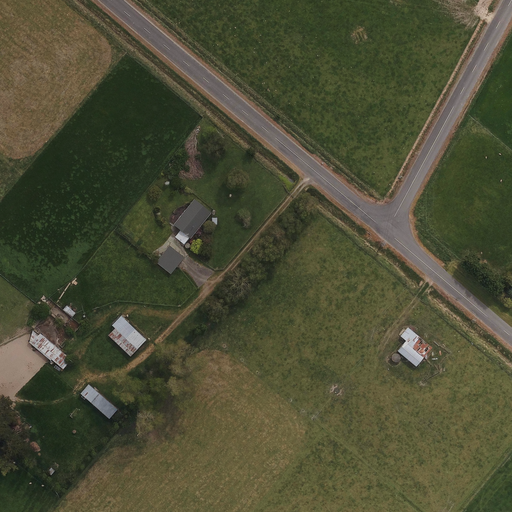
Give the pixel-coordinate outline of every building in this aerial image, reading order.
[(211,210),(194,197),(172,223),(180,229),(174,236),(183,243),(211,210)] [(183,257),(168,245),(155,261),(170,273),(183,257)] [(144,340),(120,315),(111,324),(114,327),(108,334),(129,355),(144,340)] [(418,336),(406,326),(399,335),(405,339),(396,350),(415,364),(430,346),(418,336)] [(70,357),(35,329),(27,340),(61,368),(70,357)] [(117,407),(87,383),(79,393),(108,417),(117,407)]
